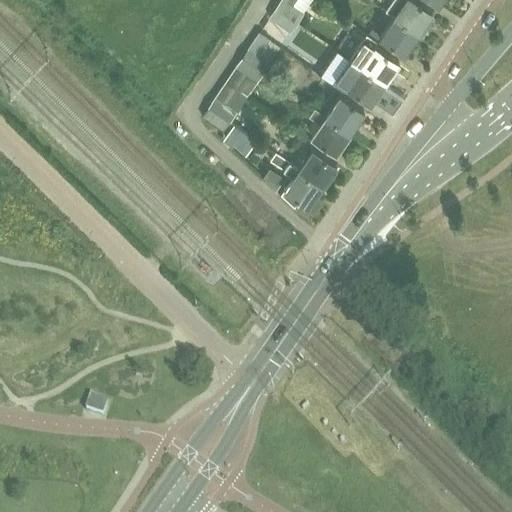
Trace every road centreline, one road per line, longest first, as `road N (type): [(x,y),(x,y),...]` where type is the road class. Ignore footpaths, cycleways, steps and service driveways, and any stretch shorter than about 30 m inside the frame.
road 1 (unclassified): [(252,381),(0,135)]
road 2 (primary): [(252,381),(405,178)]
road 3 (residential): [(500,0),(442,85),(448,105)]
road 4 (primary): [(184,502),(234,428),(243,395)]
road 5 (primary): [(243,395),(214,417),(163,486)]
